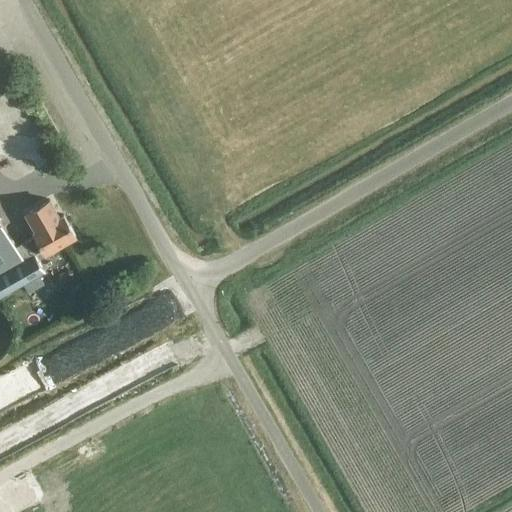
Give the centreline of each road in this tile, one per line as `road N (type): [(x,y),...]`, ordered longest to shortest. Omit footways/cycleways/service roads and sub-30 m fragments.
road 1 (unclassified): [(208,275),(511,101)]
road 2 (unclassified): [(208,275),(46,0)]
road 3 (unclassified): [(345,511),(208,275)]
